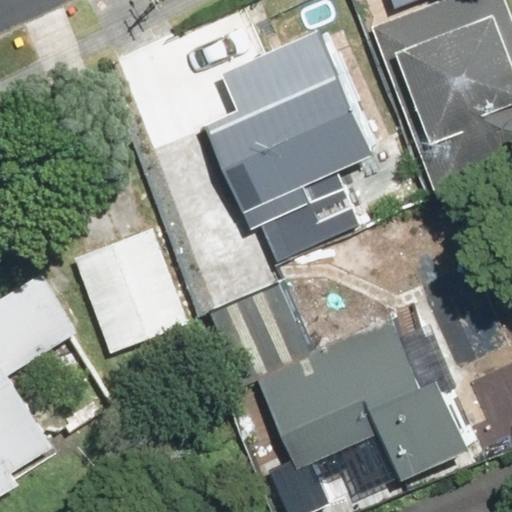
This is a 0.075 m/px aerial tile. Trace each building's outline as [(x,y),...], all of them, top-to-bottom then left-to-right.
[(429,0),(368,25),(443,206),(511,219),(511,49),(491,0),(429,0)] [(253,107),(210,126),(248,214),(323,181),(316,165),(381,138),(331,23),(234,64),(253,107)] [(154,226),(67,260),(108,364),(195,330),(154,226)] [(0,472),(63,434),(16,357),(81,317),(49,265),(0,294),(0,472)] [(402,307),(245,373),(286,469),(350,442),(375,502),(468,463),(402,307)]
